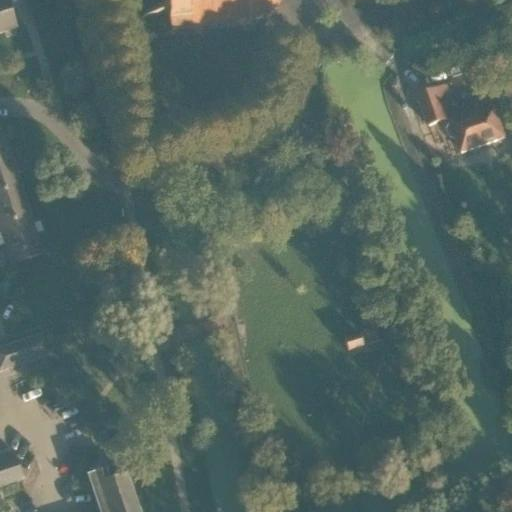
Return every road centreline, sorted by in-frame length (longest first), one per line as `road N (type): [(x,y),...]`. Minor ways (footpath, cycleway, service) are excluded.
road 1 (residential): [(125,183),(270,135),(297,88),(304,39)]
road 2 (residential): [(125,183),(95,172),(52,121),(0,107)]
